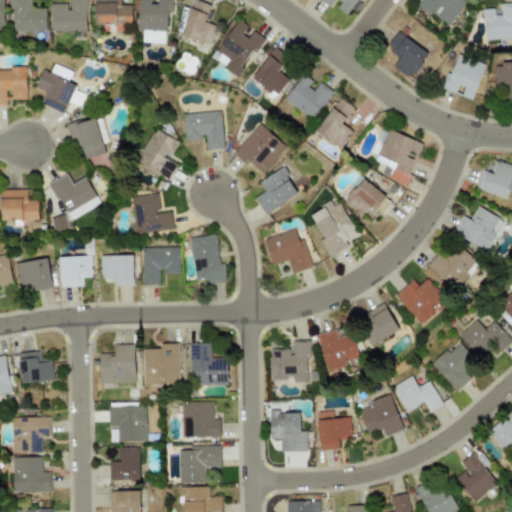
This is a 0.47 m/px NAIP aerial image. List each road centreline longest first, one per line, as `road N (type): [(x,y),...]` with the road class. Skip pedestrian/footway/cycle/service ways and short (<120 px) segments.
road 1 (residential): [(0,325),(233,310),(323,292),(381,258),(412,226),(456,132)]
road 2 (residential): [(511,140),(441,128),(412,112),(260,0)]
road 3 (residential): [(252,484),(320,482),(397,464),(440,442),(511,382)]
road 4 (residential): [(248,308),(252,511)]
road 5 (residential): [(79,314),(82,511)]
